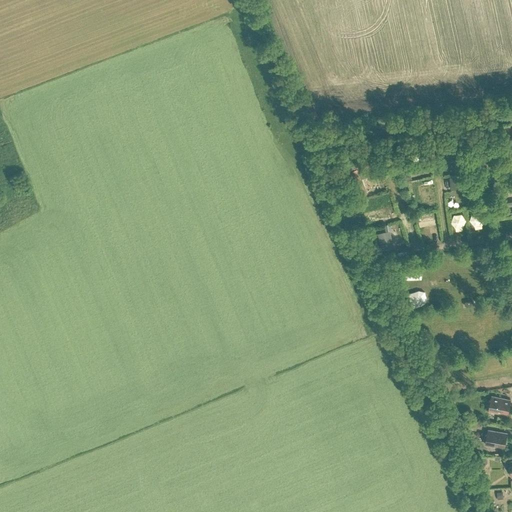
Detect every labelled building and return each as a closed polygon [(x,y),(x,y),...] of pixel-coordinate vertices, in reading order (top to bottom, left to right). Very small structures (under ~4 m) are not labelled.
[(511,136),(503,143),(511,162),(511,136)] [(451,193),(459,193),(458,181),(450,181),(451,193)] [(424,214),(436,211),(431,190),(419,193),(424,214)] [(389,212),(375,212),(375,223),(389,223),(389,212)] [(419,232),(436,228),(435,221),(418,225),(419,232)] [(421,277),(407,275),(406,283),(420,285),(421,277)] [(488,405),(490,406),(489,410),(508,414),(511,399),(492,395),(491,399),(489,400),(488,405)] [(482,428),(483,421),(471,419),(470,426),(482,428)] [(485,439),(487,440),(486,444),(505,447),(507,433),(488,429),(488,433),(486,434),(485,439)]
